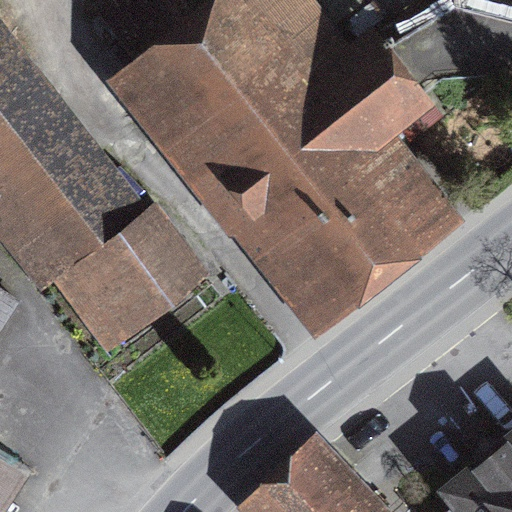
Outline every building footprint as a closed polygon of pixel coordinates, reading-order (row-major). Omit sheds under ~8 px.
[(252,0),(236,0),(148,69),(325,298),(423,221),(363,143),(389,123),(395,130),(422,109),(370,42),(355,54),(352,52),(341,60),(343,63),(317,84),(252,0)] [(0,176),(66,260),(129,211),(0,45),(0,176)] [(144,230),(72,284),(110,336),(148,311),(138,298),(175,273),(144,230)] [(0,328),(18,301),(0,288),(0,328)] [(379,511),(315,451),(256,511),(379,511)] [(511,511),(511,453),(446,508),(449,511),(511,511)] [(0,511),(9,511),(27,485),(0,467),(0,511)]
